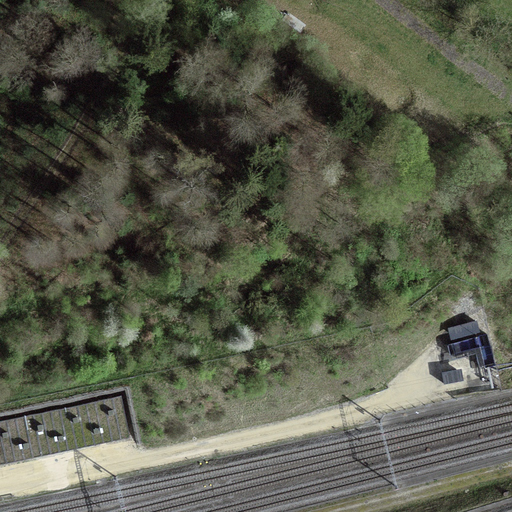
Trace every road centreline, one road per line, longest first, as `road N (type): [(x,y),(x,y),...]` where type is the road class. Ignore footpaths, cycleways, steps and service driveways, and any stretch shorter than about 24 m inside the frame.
road 1 (track): [(0,489),(429,393),(424,361)]
road 2 (track): [(0,251),(127,0)]
road 3 (track): [(349,511),(482,478)]
